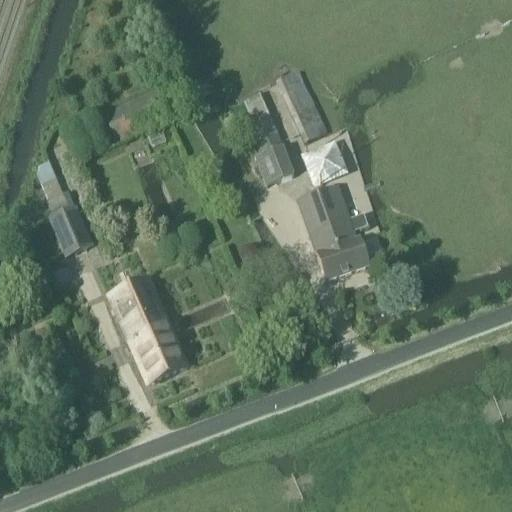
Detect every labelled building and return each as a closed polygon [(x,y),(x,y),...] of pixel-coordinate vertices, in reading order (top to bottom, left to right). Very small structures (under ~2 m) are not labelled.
[(298,79),(270,92),(291,140),(319,128),(298,79)] [(167,122),(154,94),(101,118),(114,146),(167,122)] [(242,131),(254,161),(280,150),(259,98),(244,105),(254,126),(242,131)] [(293,182),(280,150),(254,161),(267,194),(293,182)] [(337,191),(296,205),(324,287),(369,271),(359,243),(355,244),(352,236),(366,231),(362,219),(348,224),(337,191)] [(65,263),(86,254),(69,216),(48,225),(65,263)] [(147,284),(107,301),(146,390),(186,372),(147,284)]
